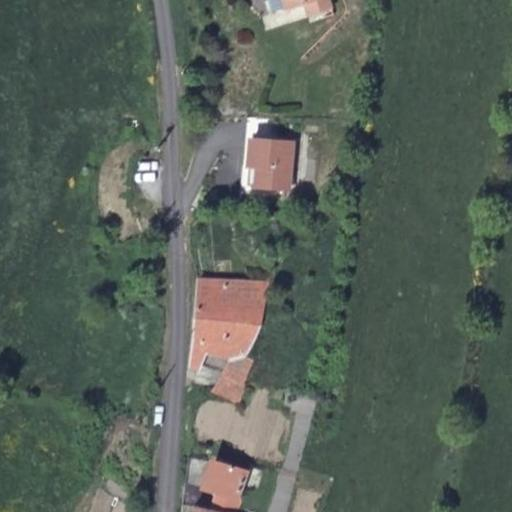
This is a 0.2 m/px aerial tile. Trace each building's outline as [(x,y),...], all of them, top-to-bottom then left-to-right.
[(293,8),(313,1),(317,0),(275,0),(278,10),(292,6),(293,8)] [(335,0),(317,0),(313,1),(316,13),(338,7),(335,0)] [(267,122),(263,143),(278,145),(280,123),(267,122)] [(278,145),(263,143),(259,169),(268,171),(266,190),(297,195),(304,149),(278,145)] [(268,171),(259,169),(256,188),(251,187),(250,195),(296,203),(297,195),(266,190),(268,171)] [(223,378),(250,385),(270,286),(196,282),(191,366),(201,367),(206,350),(231,362),(223,378)] [(218,511),(223,511),(238,472),(210,463),(201,490),(186,485),(184,502),(218,511)]
